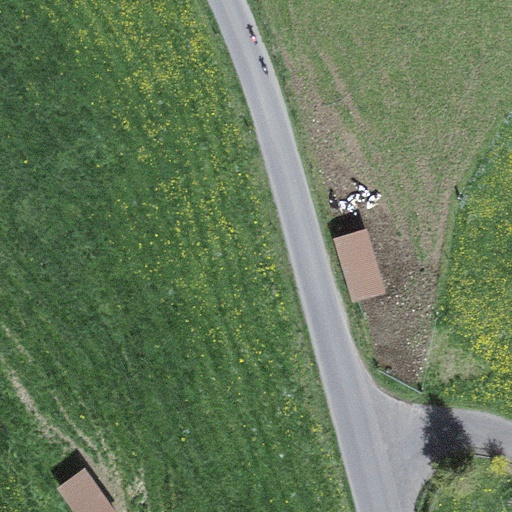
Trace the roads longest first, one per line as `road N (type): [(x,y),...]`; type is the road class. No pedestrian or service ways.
road 1 (unclassified): [(217,0),(236,40),(371,511)]
road 2 (track): [(355,449),(433,430),(511,437)]
